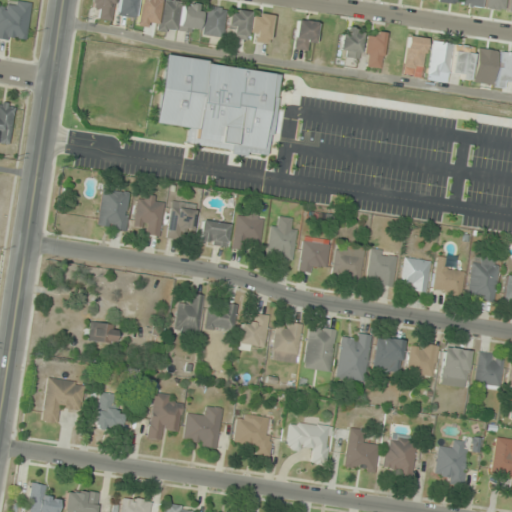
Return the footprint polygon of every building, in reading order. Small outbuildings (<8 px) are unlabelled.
[(0,38),(25,43),(31,2),(14,0),(7,0),(6,8),(0,6),(0,38)] [(93,0),(93,9),(100,9),(99,20),(113,20),(113,0),(93,0)] [(117,0),(116,15),(134,17),(135,0),(117,0)] [(197,34),(201,6),(181,2),(181,1),(173,0),(160,0),(156,28),(197,34)] [(202,35),(221,37),(225,8),(206,6),(202,35)] [(248,38),(248,11),(229,11),(229,38),(248,38)] [(271,15),(253,13),(249,41),(268,43),(271,15)] [(315,50),(315,21),(295,21),(295,50),(315,50)] [(338,55),(358,59),(363,29),(343,26),(338,55)] [(383,32),(365,31),(364,67),(383,68),(383,32)] [(426,38),(408,35),(401,74),(420,77),(426,38)] [(427,74),(446,77),(451,43),(432,40),(427,74)] [(472,46),(453,44),(450,76),(469,78),(472,46)] [(154,122),(194,127),(193,138),(229,143),(228,151),(266,156),(277,71),(162,57),(154,122)] [(0,143),(9,144),(15,104),(0,102),(0,143)] [(97,226),(124,230),(129,191),(101,188),(97,226)] [(133,224),(141,225),(140,233),(158,236),(163,202),(137,198),(133,224)] [(195,204),(170,201),(166,236),(181,238),(182,230),(191,231),(195,204)] [(262,213),(237,209),(231,250),(245,252),(247,243),(258,245),(262,213)] [(270,225),(266,257),(292,260),(296,229),(288,228),(289,218),(279,217),(278,226),(270,225)] [(198,242),(224,246),(228,224),(201,220),(198,242)] [(297,270),(314,274),(316,263),(325,265),(328,245),(303,240),(297,270)] [(359,280),(362,247),(334,244),(331,277),(359,280)] [(391,286),(395,252),(370,249),(366,283),(391,286)] [(493,301),(499,258),(471,254),(465,297),(493,301)] [(399,288),(425,292),(429,261),(403,257),(399,288)] [(460,295),(464,271),(435,267),(431,290),(460,295)] [(511,270),(506,270),(501,303),(511,304),(511,270)] [(173,330),(196,334),(203,296),(191,294),(189,304),(178,302),(173,330)] [(204,327),(232,331),(235,305),(208,301),(204,327)] [(242,320),(237,347),(261,351),(268,316),(252,313),(250,322),(242,320)] [(294,363),(301,324),(276,320),(270,359),(294,363)] [(88,342),(115,342),(116,324),(88,323),(88,342)] [(336,329),(308,325),(302,368),(330,372),(336,329)] [(363,384),(370,335),(349,332),(348,339),(339,338),(334,380),(363,384)] [(401,340),(376,337),(372,370),(398,373),(401,340)] [(433,375),(437,346),(410,343),(406,376),(423,378),(424,374),(433,375)] [(465,380),(469,350),(443,346),(439,376),(465,380)] [(473,387),(499,389),(502,354),(476,352),(473,387)] [(84,382),(46,377),(40,421),(58,423),(61,407),(80,410),(84,382)] [(123,413),(115,412),(117,393),(97,391),(94,428),(122,431),(123,413)] [(173,395),(152,392),(145,438),(163,441),(164,431),(177,433),(181,406),(171,405),(173,395)] [(185,412),(181,443),(216,448),(221,408),(204,405),(203,415),(185,412)] [(257,446),(256,456),(265,457),(269,417),(234,413),(231,443),(257,446)] [(330,425),(288,419),(284,449),(311,453),(309,464),(325,466),(330,425)] [(374,473),(379,442),(365,440),(367,430),(347,427),(341,468),(374,473)] [(391,476),(410,479),(416,439),(386,435),(382,465),(392,467),(391,476)] [(511,450),(511,442),(511,439),(494,437),(488,474),(509,477),(506,492),(511,492),(511,450)] [(436,447),(433,473),(443,474),(441,483),(461,486),(467,442),(448,439),(447,448),(436,447)] [(41,484),(31,483),(27,511),(57,511),(59,497),(40,495),(41,484)] [(95,511),(97,492),(66,489),(63,511),(95,511)] [(148,511),(150,500),(121,496),(118,511),(148,511)] [(164,511),(189,511),(190,507),(166,503),(164,511)]
